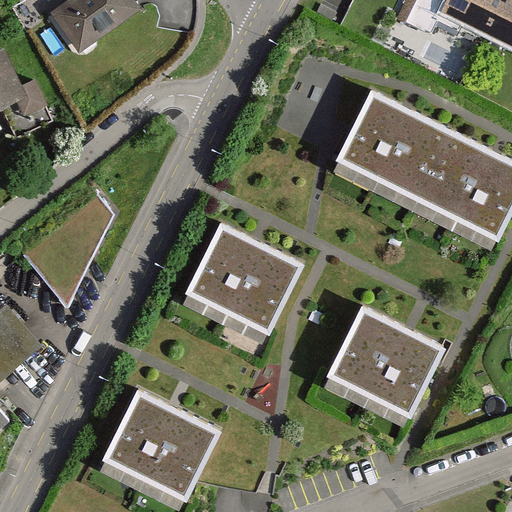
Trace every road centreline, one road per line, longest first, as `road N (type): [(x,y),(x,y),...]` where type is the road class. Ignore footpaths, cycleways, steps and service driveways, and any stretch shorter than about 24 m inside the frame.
road 1 (tertiary): [(202,104),(15,511)]
road 2 (residential): [(0,231),(144,100),(182,96),(202,104)]
road 3 (unknown): [(471,322),(385,496),(388,507)]
road 4 (residential): [(375,511),(511,460)]
